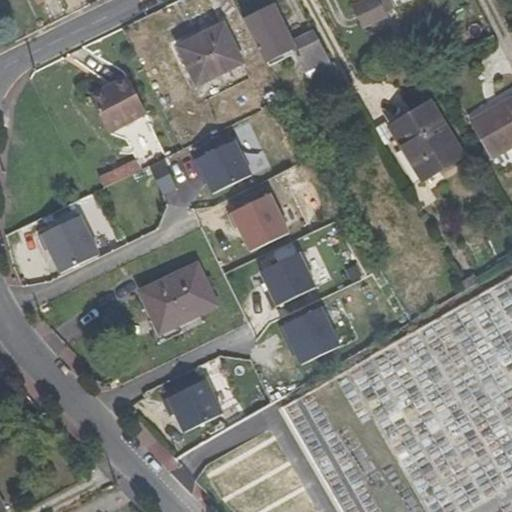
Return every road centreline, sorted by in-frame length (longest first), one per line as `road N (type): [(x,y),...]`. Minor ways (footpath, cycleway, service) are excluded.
road 1 (residential): [(187,511),(85,415),(0,309)]
road 2 (residential): [(143,0),(0,71)]
